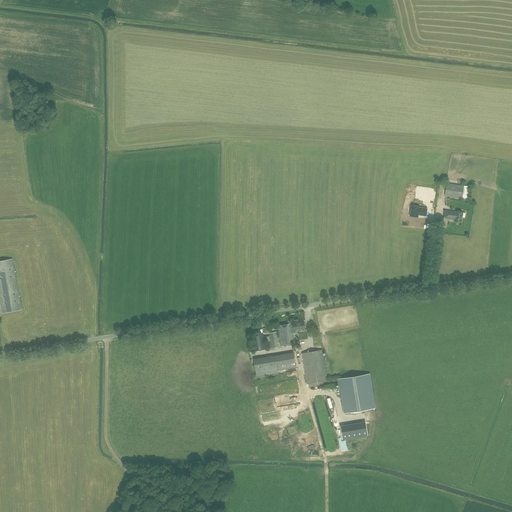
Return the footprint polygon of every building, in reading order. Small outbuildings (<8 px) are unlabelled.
[(470,187),(447,183),(445,195),(468,199),(470,187)] [(412,204),(410,214),(418,216),(418,213),(419,212),(420,213),(426,214),(427,207),(419,206),(419,205),(412,204)] [(455,212),(446,211),(445,217),(454,219),(454,221),(455,222),(456,223),(458,223),(459,222),(461,223),(462,212),(456,211),(455,212)] [(0,297),(3,312),(21,309),(13,260),(0,262),(0,297)] [(292,331),(304,328),(303,321),(278,325),(279,331),(269,333),(272,348),(279,347),(277,334),(280,333),(282,346),(294,344),(292,331)] [(266,349),(263,335),(254,336),(256,351),(266,349)] [(302,353),(308,384),(328,381),(323,350),(302,353)] [(294,353),(276,356),(278,370),(296,367),(294,353)] [(278,373),(278,370),(276,356),(254,359),(257,376),(278,373)] [(370,374),(338,379),(344,413),(375,408),(370,374)] [(298,394),(280,396),(281,408),(287,407),(286,406),(299,404),(298,394)]
